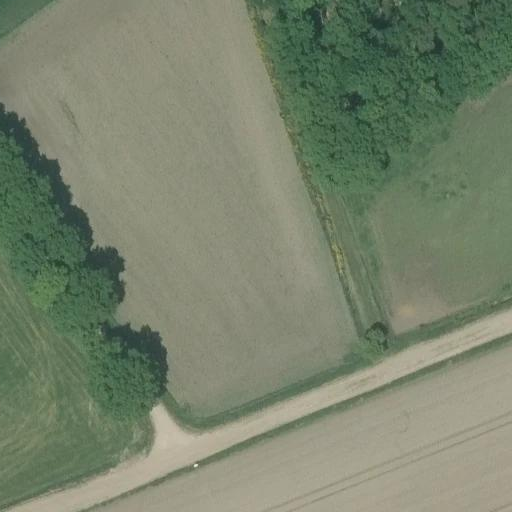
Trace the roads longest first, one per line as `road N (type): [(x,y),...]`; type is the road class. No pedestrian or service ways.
road 1 (track): [(511,324),(182,457)]
road 2 (track): [(0,209),(182,457)]
road 3 (track): [(182,457),(39,511)]
